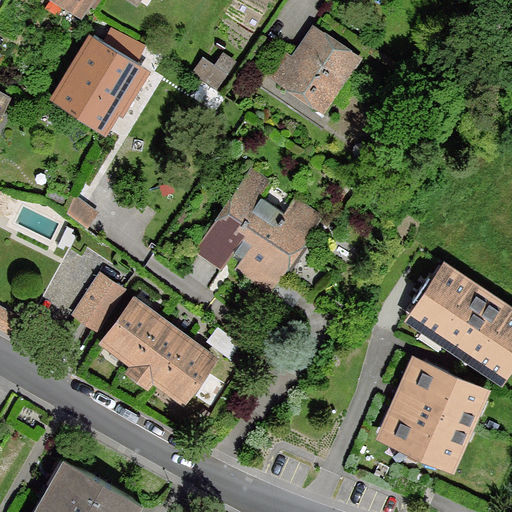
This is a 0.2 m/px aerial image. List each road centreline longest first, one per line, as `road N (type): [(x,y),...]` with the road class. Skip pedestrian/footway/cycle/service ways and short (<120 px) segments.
road 1 (tertiary): [(0,355),(134,436),(294,511)]
road 2 (track): [(407,284),(448,223),(511,162)]
